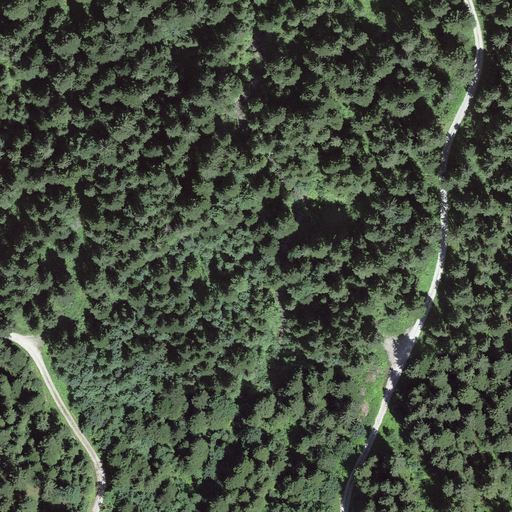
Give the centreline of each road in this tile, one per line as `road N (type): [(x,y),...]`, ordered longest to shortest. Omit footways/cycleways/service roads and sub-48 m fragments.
road 1 (track): [(343,511),(441,269),(443,156),(479,64),(468,0)]
road 2 (track): [(0,331),(27,339),(96,457),(102,482),(94,511)]
